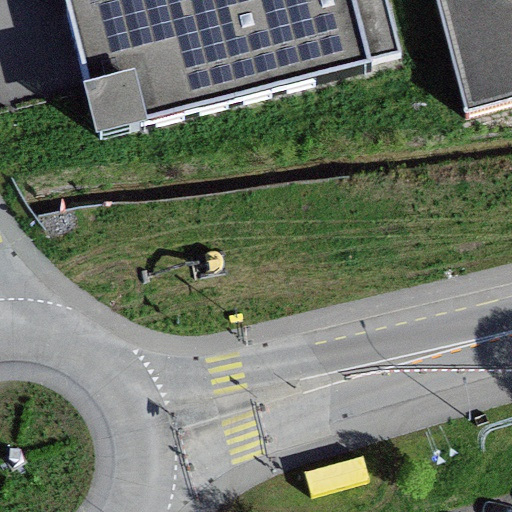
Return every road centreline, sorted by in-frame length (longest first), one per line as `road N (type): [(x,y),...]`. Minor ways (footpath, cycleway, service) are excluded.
road 1 (primary): [(511,332),(136,428)]
road 2 (primary): [(136,428),(124,394),(75,344),(43,330),(0,328)]
